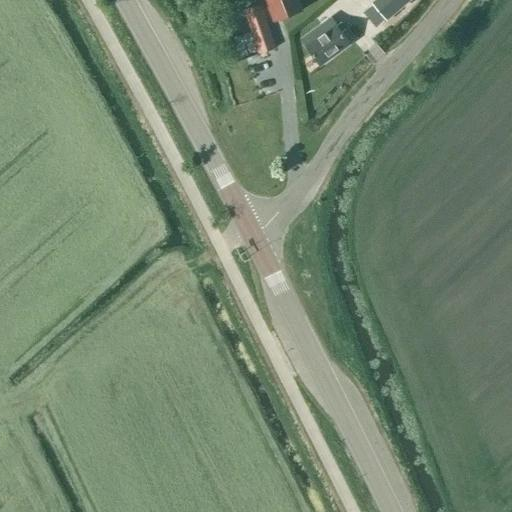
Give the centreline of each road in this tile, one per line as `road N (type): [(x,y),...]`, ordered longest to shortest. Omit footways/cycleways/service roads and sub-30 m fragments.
road 1 (secondary): [(390,511),(250,234)]
road 2 (unclassified): [(250,234),(288,205),(388,69),(451,0)]
road 3 (secondary): [(250,234),(123,0)]
road 4 (unknown): [(303,187),(288,136),(279,36)]
